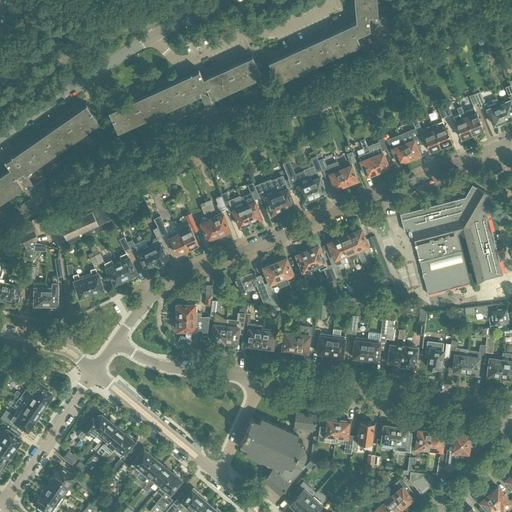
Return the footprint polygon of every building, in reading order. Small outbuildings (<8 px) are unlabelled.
[(362,16),(374,15),(374,6),(375,6),(375,0),(356,0),(358,16),(358,17),(362,16)] [(502,14),(511,9),(511,8),(510,4),(500,8),(502,14)] [(354,30),(358,42),(365,57),(388,46),(384,39),(384,36),(393,35),(391,13),(374,15),(362,16),(363,26),(354,30)] [(475,33),(487,28),(483,20),(471,25),(475,33)] [(449,31),(454,42),(469,36),(464,25),(449,31)] [(358,42),(354,30),(352,26),(351,26),(351,27),(270,64),(269,62),(274,59),(268,61),(277,82),(278,81),(276,79),(284,75),(285,77),(293,73),(293,71),(300,68),(301,70),(302,69),(301,68),(309,64),(309,66),(318,62),(318,60),(325,57),(326,58),(335,54),(334,53),(341,49),(342,51),(351,47),(350,45),(358,42)] [(387,59),(390,66),(406,59),(403,52),(387,59)] [(204,81),(210,96),(218,92),(219,94),(228,90),(227,88),(234,85),(235,86),(236,86),(235,84),(243,81),(244,83),(252,79),(251,77),(259,73),(260,76),(261,76),(252,55),(246,58),(251,56),(252,58),(204,81)] [(191,76),(198,91),(205,107),(193,113),(200,130),(208,126),(210,131),(236,119),(230,106),(218,111),(210,96),(204,81),(198,69),(198,71),(191,74),(190,73),(191,76)] [(190,95),(198,91),(191,76),(110,113),(109,111),(114,109),(114,108),(108,111),(117,131),(118,131),(117,128),(124,125),(125,127),(134,123),(133,121),(141,117),(142,119),(141,117),(149,114),(150,115),(158,111),(158,110),(165,106),(166,108),(175,104),(174,102),(182,99),(183,100),(191,96),(190,95)] [(474,93),(478,103),(480,108),(486,106),(484,102),(480,91),(474,93)] [(473,105),(478,103),(474,93),(469,95),(473,105)] [(496,98),(484,102),(486,106),(486,108),(493,125),(505,120),(498,105),(496,98)] [(505,120),(511,116),(511,103),(510,98),(504,100),(505,102),(498,105),(505,120)] [(13,158),(23,171),(30,166),(31,168),(39,163),(38,161),(45,156),(46,158),(54,152),(52,151),(59,146),(61,147),(68,142),(67,140),(74,136),(75,137),(76,137),(75,135),(82,130),(83,132),(91,127),(89,125),(96,120),(98,123),(99,122),(86,104),(81,107),(81,108),(85,105),(87,106),(13,158)] [(442,106),(446,116),(452,114),(448,104),(442,106)] [(441,118),(446,116),(442,106),(438,108),(441,118)] [(461,138),(472,133),(465,116),(463,112),(461,106),(457,108),(459,113),(453,116),(454,121),(461,138)] [(465,116),(472,133),(483,129),(476,112),(474,108),(463,112),(465,116)] [(278,111),(266,116),(270,125),(282,120),(278,111)] [(411,119),(415,128),(420,126),(416,116),(411,119)] [(444,125),(442,120),(433,124),(441,145),(451,141),(445,125),(444,125)] [(429,150),(441,145),(433,124),(421,129),(423,133),(422,134),(429,150)] [(403,143),(409,158),(419,154),(416,147),(417,147),(416,144),(420,142),(415,128),(399,134),(400,138),(403,143)] [(384,140),(386,147),(389,155),(393,153),(395,156),(398,163),(409,158),(403,143),(400,138),(399,134),(384,140)] [(367,147),(364,138),(360,140),(365,153),(358,156),(366,175),(368,175),(369,175),(372,174),(373,172),(377,171),(367,147)] [(386,147),(384,140),(383,138),(377,140),(378,142),(367,147),(377,171),(382,169),(384,169),(387,168),(387,167),(388,166),(381,149),(386,148),(386,147)] [(205,144),(209,153),(219,148),(215,139),(205,144)] [(346,153),(350,163),(356,161),(352,151),(351,151),(349,145),(344,147),(347,153),(346,153)] [(314,150),(309,153),(316,171),(322,169),(316,155),(316,154),(314,150)] [(317,153),(316,154),(316,155),(322,169),(323,173),(328,172),(332,182),(333,181),(335,188),(340,186),(342,187),(345,186),(346,183),(340,169),(337,161),(326,166),(323,158),(322,158),(320,152),(317,153)] [(23,171),(13,158),(11,155),(11,156),(5,161),(4,160),(11,170),(20,184),(30,198),(19,206),(26,216),(33,211),(35,213),(58,197),(45,178),(33,186),(23,171)] [(285,170),(289,179),(295,176),(289,160),(283,163),(285,170)] [(342,168),(340,169),(346,183),(348,184),(351,183),(352,181),(356,179),(351,165),(342,168)] [(13,189),(20,184),(11,170),(0,178),(0,198),(5,194),(7,196),(14,191),(13,189)] [(137,183),(146,179),(143,170),(133,174),(137,183)] [(284,181),(289,179),(285,170),(280,172),(284,181)] [(307,177),(314,196),(325,192),(318,173),(307,177)] [(303,201),(314,196),(307,177),(295,182),(303,201)] [(270,213),(272,213),(274,214),(277,213),(277,210),(282,209),(276,192),(270,178),(254,185),(260,199),(264,197),(270,213)] [(250,192),(240,196),(244,205),(250,221),(250,222),(261,217),(254,199),(259,197),(253,182),(247,184),(250,192)] [(280,191),(276,192),(282,209),(287,206),(289,208),(292,207),(293,204),(294,204),(287,188),(285,183),(278,186),(280,191)] [(476,187),(472,185),(465,196),(464,197),(463,197),(399,214),(404,231),(411,229),(428,294),(503,275),(486,211),(486,209),(487,208),(493,197),(489,195),(489,194),(476,186),(476,187)] [(225,204),(226,207),(231,205),(232,205),(230,200),(227,191),(220,193),(221,195),(225,204)] [(215,197),(219,206),(225,204),(221,195),(215,197)] [(245,224),(250,222),(250,221),(244,205),(240,196),(230,200),(232,205),(231,205),(239,226),(241,225),(242,226),(245,225),(245,224)] [(113,217),(103,198),(62,216),(65,222),(60,224),(69,244),(118,223),(115,216),(113,217)] [(204,213),(210,211),(207,204),(201,207),(204,213)] [(177,225),(188,248),(198,244),(189,225),(195,222),(190,213),(185,215),(189,222),(181,226),(180,224),(177,225)] [(212,217),(219,235),(230,230),(223,213),(212,217)] [(158,226),(164,240),(169,238),(169,237),(170,237),(163,224),(164,223),(160,215),(154,218),(158,226)] [(208,239),(219,235),(212,217),(201,222),(208,239)] [(26,233),(36,229),(32,220),(16,227),(20,235),(26,232),(26,233)] [(169,237),(169,238),(177,254),(178,253),(179,254),(182,252),(183,251),(188,248),(177,225),(176,226),(179,232),(170,237),(169,237)] [(153,241),(147,244),(157,263),(159,264),(162,263),(162,261),(167,258),(163,250),(160,243),(164,240),(158,226),(153,229),(156,237),(152,239),(153,241)] [(356,250),(358,254),(359,257),(361,262),(366,261),(361,248),(368,246),(361,229),(350,233),(356,249),(356,250)] [(34,231),(20,237),(23,245),(24,245),(27,251),(26,259),(32,260),(34,250),(35,242),(35,240),(37,239),(34,231)] [(345,254),(345,255),(350,267),(355,265),(353,259),(359,257),(358,254),(356,250),(356,249),(350,233),(339,238),(345,254)] [(373,246),(378,245),(374,235),(369,237),(373,246)] [(124,236),(119,238),(125,251),(130,248),(127,242),(124,236)] [(329,258),(331,264),(337,280),(343,278),(337,263),(341,262),(339,257),(345,255),(345,254),(339,238),(327,242),(333,257),(329,258)] [(127,242),(130,248),(130,250),(136,247),(132,239),(127,242)] [(149,265),(150,267),(157,263),(147,244),(136,249),(138,252),(140,256),(145,267),(149,265)] [(312,248),(307,250),(314,267),(318,266),(319,270),(323,268),(327,267),(318,246),(316,246),(315,246),(312,247),(312,248)] [(93,252),(99,263),(103,261),(99,253),(97,249),(93,251),(93,252)] [(310,269),(314,267),(307,250),(302,252),(301,252),(298,253),(298,254),(296,255),(304,276),(312,273),(310,269)] [(94,266),(99,263),(93,252),(88,254),(94,266)] [(122,260),(117,262),(126,278),(130,276),(132,276),(135,275),(135,273),(137,272),(129,256),(128,256),(126,252),(125,253),(120,255),(120,256),(122,260)] [(281,279),(283,283),(295,279),(286,258),(285,258),(284,258),(281,260),(280,260),(274,263),(281,278),(281,279)] [(105,262),(105,263),(106,264),(107,267),(106,267),(109,272),(114,283),(116,282),(118,283),(121,282),(121,280),(126,278),(117,262),(113,264),(111,259),(105,262)] [(263,267),(269,282),(264,284),(272,304),(273,304),(280,304),(274,287),(283,283),(281,279),(281,278),(274,263),(263,267)] [(31,264),(28,282),(34,282),(37,265),(31,264)] [(331,264),(326,266),(327,267),(323,268),(330,284),(338,281),(337,280),(331,264)] [(86,277),(91,293),(103,289),(98,273),(97,273),(96,267),(91,269),(92,275),(86,277)] [(0,298),(4,299),(9,281),(1,279),(2,270),(0,269),(0,298)] [(240,291),(242,290),(243,291),(247,289),(248,288),(249,287),(247,285),(251,283),(251,285),(258,282),(253,271),(244,275),(244,274),(235,278),(240,291)] [(78,273),(73,275),(75,280),(74,280),(79,297),(83,295),(85,296),(89,295),(89,293),(91,293),(86,277),(80,279),(78,273)] [(46,286),(45,304),(47,304),(49,305),(53,305),(54,304),(57,304),(58,277),(58,276),(57,276),(52,276),(52,286),(46,286)] [(300,279),(303,287),(304,288),(309,285),(305,277),(300,279)] [(9,278),(9,281),(4,299),(20,303),(22,297),(18,296),(20,286),(22,287),(24,281),(9,278)] [(303,287),(300,279),(300,278),(295,280),(298,289),(303,287)] [(382,292),(391,291),(390,288),(386,278),(378,281),(382,292)] [(34,303),(37,303),(39,305),(42,305),(44,304),(45,304),(46,286),(46,282),(34,282),(34,303)] [(263,282),(256,285),(264,304),(273,304),(272,304),(264,284),(263,282)] [(316,302),(325,298),(322,290),(313,294),(316,302)] [(391,294),(382,293),(381,301),(390,302),(391,294)] [(324,319),(327,301),(319,302),(317,318),(324,319)] [(224,341),(229,342),(230,343),(233,343),(235,343),(236,343),(238,333),(242,333),(244,325),(245,315),(245,314),(246,303),(240,302),(239,312),(237,312),(237,319),(226,318),(225,326),(223,342),(224,342),(224,341)] [(283,303),(281,317),(288,317),(288,314),(299,315),(299,312),(300,305),(283,303)] [(499,308),(499,303),(465,307),(466,314),(482,312),(489,317),(490,324),(508,321),(506,307),(499,308)] [(177,304),(177,317),(200,317),(200,312),(194,312),(194,304),(177,304)] [(215,315),(217,304),(211,304),(210,312),(208,311),(207,315),(210,315),(210,314),(215,315)] [(418,319),(416,334),(423,335),(425,320),(425,314),(419,313),(419,320),(418,319)] [(177,330),(187,330),(188,331),(192,331),(193,330),(202,329),(201,336),(207,336),(209,317),(200,317),(177,317),(177,330)] [(211,340),(223,342),(225,326),(220,325),(220,318),(214,317),(211,340)] [(393,339),(395,329),(393,329),(394,321),(389,320),(386,338),(393,339)] [(246,344),(253,345),(253,346),(256,346),(257,346),(259,346),(261,330),(261,329),(262,325),(253,324),(253,328),(249,328),(247,339),(246,344)] [(485,352),(492,353),(495,327),(487,328),(485,345),(486,345),(485,352)] [(261,330),(259,346),(261,346),(262,347),(265,347),(266,347),(272,347),(274,331),(261,329),(261,330)] [(282,348),(284,349),(285,350),(288,350),(288,349),(294,350),(297,331),(292,330),(291,332),(284,331),(282,348)] [(297,331),(294,350),(300,351),(301,352),(304,352),(305,351),(307,352),(309,335),(301,334),(302,331),(297,331)] [(317,352),(323,353),(324,355),(328,355),(329,354),(332,337),(325,336),(325,333),(320,333),(317,352)] [(332,337),(329,354),(331,354),(331,356),(336,356),(337,355),(342,356),(345,336),(340,335),(340,338),(332,337)] [(352,357),(358,357),(359,359),(363,360),(364,358),(365,358),(367,339),(355,337),(352,357)] [(367,339),(365,358),(366,358),(366,360),(370,361),(372,359),(377,360),(380,340),(367,339)] [(452,370),(454,371),(455,371),(458,372),(458,371),(464,372),(467,355),(467,350),(467,348),(456,347),(457,341),(451,340),(450,352),(454,353),(452,370)] [(387,362),(389,362),(390,364),(394,364),(395,363),(400,364),(400,365),(403,345),(402,345),(402,346),(390,345),(387,362)] [(403,345),(400,365),(401,365),(402,367),(406,367),(408,366),(415,367),(417,347),(403,345)] [(427,366),(428,366),(429,368),(433,369),(435,367),(440,368),(443,350),(429,348),(429,350),(426,349),(425,355),(429,355),(427,366)] [(467,355),(464,372),(471,373),(474,374),(475,373),(477,373),(479,356),(478,356),(478,355),(479,351),(467,350),(467,355)] [(501,359),(499,376),(500,377),(501,378),(504,378),(505,377),(511,378),(511,353),(502,353),(501,359)] [(487,375),(493,376),(494,377),(497,377),(498,376),(499,376),(501,359),(489,357),(487,375)] [(30,391),(46,402),(51,395),(51,392),(46,389),(47,387),(35,379),(28,389),(27,389),(30,391)] [(17,390),(14,394),(19,398),(40,412),(42,408),(43,408),(46,404),(46,403),(46,402),(30,391),(27,389),(28,389),(26,388),(22,394),(17,390)] [(16,403),(14,407),(17,409),(21,412),(33,421),(35,418),(37,417),(39,414),(39,413),(39,412),(40,412),(19,398),(15,402),(16,403)] [(8,410),(3,417),(18,428),(20,425),(27,430),(29,426),(31,426),(33,423),(33,421),(21,412),(17,409),(14,414),(8,410)] [(314,429),(316,414),(295,412),(294,427),(292,431),(261,416),(259,421),(251,417),(246,429),(239,443),(247,447),(245,451),(272,464),(270,468),(271,469),(262,479),(279,495),(302,468),(298,463),(303,460),(305,455),(304,448),(301,444),(302,441),(296,438),(298,433),(297,433),(300,428),(314,429)] [(94,438),(96,436),(108,420),(101,414),(98,414),(95,419),(92,417),(78,434),(83,438),(88,433),(94,438)] [(335,437),(338,419),(326,417),(325,426),(324,436),(335,437)] [(351,453),(353,435),(348,434),(350,420),(338,419),(335,437),(345,439),(344,452),(351,453)] [(100,439),(93,448),(97,451),(102,445),(104,442),(109,436),(110,436),(112,434),(112,432),(117,427),(114,424),(113,423),(110,420),(108,420),(96,436),(100,439)] [(351,453),(351,450),(356,450),(358,441),(371,443),(374,423),(360,421),(358,436),(353,435),(351,453)] [(381,441),(382,441),(381,447),(392,448),(394,440),(395,426),(383,424),(381,441)] [(394,440),(392,448),(409,451),(411,432),(407,431),(408,427),(395,426),(394,440)] [(102,445),(97,451),(105,458),(110,453),(109,453),(112,449),(113,450),(117,444),(120,444),(122,442),(121,440),(122,438),(126,434),(123,432),(122,430),(119,427),(117,427),(112,432),(112,434),(110,436),(109,436),(104,442),(102,445)] [(1,432),(0,433),(0,437),(15,448),(17,445),(18,445),(20,442),(20,440),(21,439),(19,437),(20,435),(11,428),(9,430),(6,428),(3,432),(3,433),(1,432)] [(421,447),(428,448),(430,431),(417,429),(415,447),(415,449),(421,450),(421,447)] [(441,453),(441,452),(443,432),(430,431),(428,448),(435,449),(435,452),(441,453)] [(475,446),(476,435),(454,432),(451,450),(468,452),(469,445),(475,446)] [(117,444),(113,450),(121,457),(133,442),(134,441),(132,439),(132,437),(128,435),(127,435),(126,435),(126,434),(122,438),(121,440),(122,442),(120,444),(117,444)] [(0,449),(9,456),(10,457),(10,455),(11,455),(13,452),(13,451),(15,448),(0,437),(0,449)] [(0,462),(3,465),(5,462),(7,461),(9,458),(9,457),(10,457),(9,456),(0,449),(0,462)] [(124,462),(113,475),(119,480),(127,470),(131,474),(132,472),(136,476),(153,456),(152,456),(152,455),(152,454),(149,452),(148,452),(144,449),(141,452),(138,455),(137,455),(135,457),(135,458),(129,466),(124,462)] [(62,457),(71,465),(79,456),(74,452),(73,453),(68,450),(62,457)] [(446,457),(446,453),(441,452),(441,453),(440,456),(438,456),(436,474),(444,475),(445,463),(446,457)] [(372,469),(374,455),(368,454),(367,466),(365,466),(364,471),(372,469)] [(374,455),(372,469),(373,469),(373,466),(379,467),(380,456),(374,455)] [(153,456),(136,476),(142,481),(139,485),(143,488),(150,479),(162,464),(158,461),(158,460),(158,459),(155,456),(153,457),(153,456)] [(112,476),(113,475),(124,462),(120,458),(107,472),(112,476)] [(75,467),(80,471),(85,464),(81,460),(75,467)] [(150,479),(143,488),(147,491),(154,483),(159,487),(172,472),(171,471),(171,470),(168,467),(166,467),(162,464),(150,479)] [(73,476),(71,474),(59,466),(58,468),(57,468),(52,475),(67,486),(70,481),(72,483),(76,479),(84,487),(88,483),(76,472),(73,476)] [(86,471),(82,477),(86,481),(91,474),(86,471)] [(358,481),(349,488),(352,491),(365,480),(359,473),(356,471),(352,476),(358,481)] [(427,473),(413,471),(410,471),(409,479),(420,492),(434,481),(429,475),(427,473)] [(174,490),(176,487),(176,485),(181,480),(172,472),(159,487),(156,490),(162,495),(156,503),(160,506),(168,496),(173,490),(174,490)] [(61,494),(67,486),(52,475),(49,480),(49,482),(47,485),(61,494)] [(392,494),(403,506),(412,498),(411,497),(415,494),(409,487),(401,477),(395,482),(400,487),(392,494)] [(370,486),(374,490),(378,487),(371,479),(367,482),(370,486)] [(61,494),(47,485),(44,490),(42,489),(40,494),(55,504),(54,504),(58,506),(58,507),(65,497),(61,495),(61,494)] [(502,510),(509,504),(511,507),(511,498),(509,501),(497,486),(488,494),(498,506),(502,510)] [(190,511),(202,497),(203,496),(193,487),(180,502),(190,511)] [(299,511),(312,497),(306,492),(308,490),(304,487),(289,503),(299,511)] [(346,499),(352,491),(349,488),(342,496),(346,499)] [(34,503),(37,505),(38,506),(41,508),(40,508),(42,510),(45,511),(53,511),(58,506),(54,504),(55,504),(53,503),(40,494),(35,501),(34,503)] [(392,511),(395,511),(403,506),(392,494),(384,501),(392,511)] [(488,511),(498,511),(502,510),(498,506),(488,494),(479,501),(488,511)] [(115,500),(119,504),(123,499),(119,495),(115,500)] [(168,496),(160,506),(164,509),(173,499),(168,496)] [(191,511),(203,511),(210,504),(202,497),(190,511),(191,511)] [(312,497),(299,511),(314,511),(322,503),(318,500),(317,501),(312,497)] [(376,511),(392,511),(384,501),(374,509),(376,511)] [(91,511),(96,507),(90,502),(81,511),(91,511)] [(358,502),(353,506),(359,511),(360,511),(362,511),(365,508),(358,502)] [(168,511),(173,511),(178,507),(174,503),(167,511),(168,511)]
